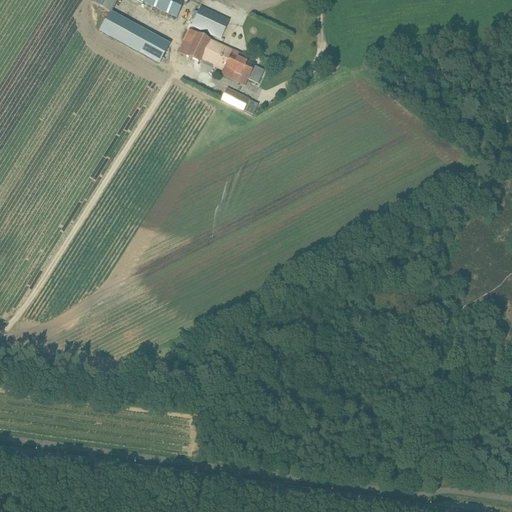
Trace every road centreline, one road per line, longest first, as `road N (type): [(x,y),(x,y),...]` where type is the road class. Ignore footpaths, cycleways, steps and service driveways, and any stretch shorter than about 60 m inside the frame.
road 1 (tertiary): [(422,511),(0,448)]
road 2 (track): [(173,72),(37,294),(0,334)]
road 3 (track): [(173,72),(263,98),(318,63),(318,0)]
